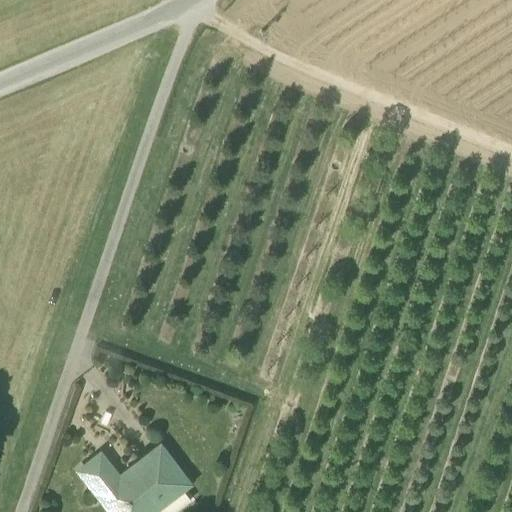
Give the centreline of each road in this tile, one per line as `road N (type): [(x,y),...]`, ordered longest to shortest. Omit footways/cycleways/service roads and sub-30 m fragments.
road 1 (unclassified): [(185,0),(183,33),(23,511)]
road 2 (track): [(185,0),(511,146)]
road 3 (residential): [(185,0),(0,82)]
